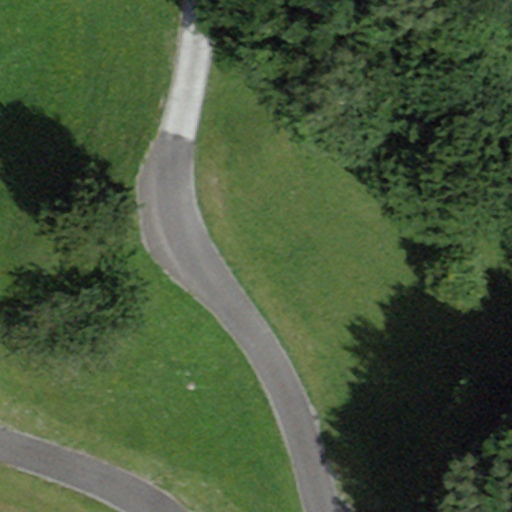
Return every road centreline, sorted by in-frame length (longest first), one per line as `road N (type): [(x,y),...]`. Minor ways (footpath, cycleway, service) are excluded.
road 1 (unclassified): [(324,511),(269,348),(163,226),(214,0)]
road 2 (unclassified): [(0,454),(124,499),(137,511)]
